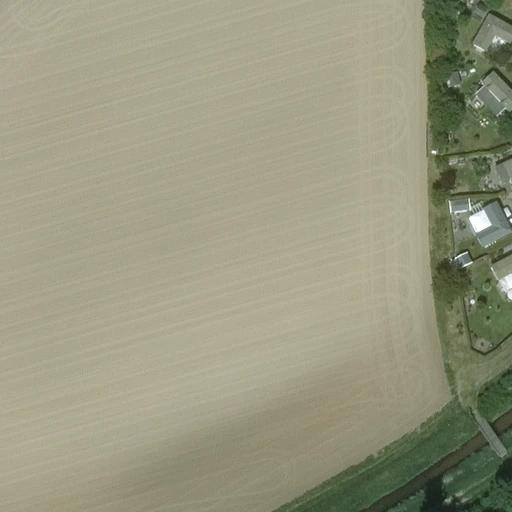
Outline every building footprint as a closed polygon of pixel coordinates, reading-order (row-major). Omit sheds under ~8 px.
[(491,39),(505,47),(511,33),(485,19),(469,47),(482,55),(491,39)] [(511,105),(511,99),(490,75),(478,86),(504,114),(511,105)] [(511,162),(500,167),(511,195),(511,162)] [(466,200),(448,202),(448,212),(467,211),(466,200)] [(509,237),(492,205),(479,212),(488,230),(473,238),(478,252),(509,237)] [(511,257),(488,270),(495,285),(511,276),(511,257)]
